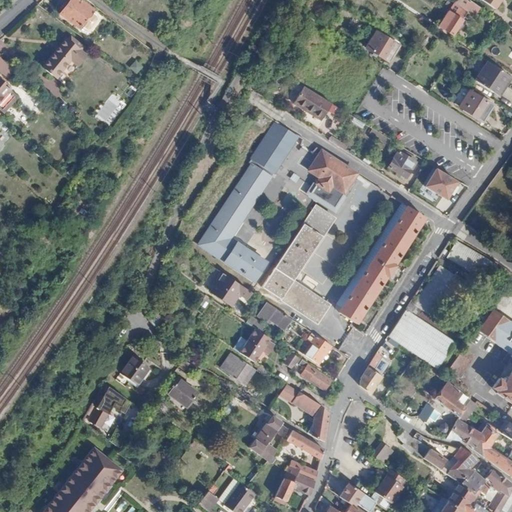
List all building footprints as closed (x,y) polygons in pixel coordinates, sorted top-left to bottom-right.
[(71,0),(61,14),(81,28),(94,10),(80,0),(71,0)] [(456,0),(455,2),(438,26),(453,36),(469,12),(475,16),(481,7),(470,0),(456,0)] [(495,11),(501,0),(480,0),(495,11)] [(376,32),(366,48),(389,62),(399,46),(376,32)] [(67,40),(44,67),(64,84),(87,57),(67,40)] [(343,53),(320,90),(334,99),(358,62),(343,53)] [(133,61),(128,68),(135,73),(140,66),(133,61)] [(488,62),(476,81),(499,96),(511,77),(488,62)] [(0,109),(4,113),(18,97),(9,89),(9,88),(0,79),(0,109)] [(333,105),(306,89),(296,106),(312,115),(309,120),(322,127),(326,120),(325,119),(333,105)] [(470,91),(460,107),(483,121),(493,105),(470,91)] [(105,124),(123,104),(111,94),(94,115),(105,124)] [(369,133),(388,144),(390,140),(371,128),(369,133)] [(7,130),(0,134),(0,148),(13,140),(7,130)] [(283,133),(261,165),(276,175),(298,142),(283,133)] [(310,171),(320,178),(317,183),(329,191),(332,186),(344,194),(357,174),(323,151),(310,171)] [(397,151),(388,167),(406,178),(416,162),(397,151)] [(199,245),(255,282),(268,262),(232,237),(272,177),(254,165),(199,245)] [(454,185),(433,169),(424,188),(445,202),(454,185)] [(334,211),(344,194),(332,186),(329,191),(317,183),(314,181),(307,193),(334,211)] [(263,287),(317,323),(330,304),(296,280),(336,220),(317,207),(263,287)] [(408,207),(339,313),(356,324),(388,276),(389,277),(396,266),(395,265),(425,218),(408,207)] [(485,283),(495,266),(455,241),(444,258),(485,283)] [(439,265),(412,304),(431,317),(458,278),(439,265)] [(211,291),(231,304),(239,292),(246,297),(250,291),(221,272),(214,283),(216,284),(211,291)] [(511,286),(511,275),(509,273),(502,283),(510,288),(511,286)] [(511,293),(506,290),(497,304),(511,313),(511,293)] [(267,303),(258,315),(267,321),(269,319),(285,329),(291,319),(290,318),(267,303)] [(511,379),(509,383),(505,380),(503,383),(499,380),(493,389),(498,393),(497,394),(511,404),(511,324),(491,310),(474,332),(511,359),(511,379)] [(389,337),(439,369),(455,343),(405,311),(389,337)] [(291,319),(317,336),(331,346),(334,341),(293,314),(290,318),(291,319)] [(247,323),(256,329),(260,332),(264,326),(251,317),(247,323)] [(256,329),(239,353),(254,363),(261,351),(263,348),(270,352),(274,346),(268,341),(270,339),(260,332),(256,329)] [(309,348),(304,355),(319,364),(331,346),(317,336),(312,343),(307,339),(303,344),(309,348)] [(463,352),(448,376),(457,382),(473,359),(463,352)] [(292,353),(285,363),(292,368),(293,367),(296,369),(302,360),(292,353)] [(205,355),(199,363),(205,367),(211,358),(205,355)] [(221,369),(241,383),(243,381),(247,384),(255,373),(251,371),(251,369),(230,355),(221,369)] [(133,357),(122,373),(137,385),(149,368),(133,357)] [(361,378),(360,386),(371,395),(383,378),(374,371),(379,363),(373,359),(361,378)] [(185,361),(180,366),(184,370),(190,364),(185,361)] [(309,364),(301,375),(323,390),(325,389),(332,379),(309,364)] [(258,371),(266,376),(269,372),(261,367),(258,371)] [(178,380),(169,393),(188,407),(197,393),(178,380)] [(280,395),(283,397),(290,386),(288,385),(287,385),(281,395),(280,395)] [(294,403),(317,419),(307,434),(318,440),(326,441),(330,413),(323,408),(290,386),(283,397),(294,404),(294,403)] [(130,405),(106,390),(94,410),(105,416),(109,409),(122,417),(130,405)] [(445,408),(459,418),(469,403),(465,400),(461,405),(442,390),(434,399),(436,400),(428,417),(437,422),(445,408)] [(430,395),(419,417),(424,424),(428,417),(436,400),(434,399),(430,395)] [(469,403),(459,418),(464,422),(465,422),(466,420),(469,415),(474,406),(469,403)] [(105,416),(94,410),(87,423),(98,429),(105,416)] [(250,447),(268,461),(276,450),(267,444),(282,423),(272,417),(250,447)] [(507,428),(502,436),(506,438),(511,441),(511,425),(501,419),(498,422),(507,428)] [(445,439),(449,440),(463,443),(470,447),(472,450),(482,436),(462,423),(457,421),(445,439)] [(472,450),(511,477),(511,462),(489,449),(497,438),(503,442),(506,438),(502,436),(488,427),(486,430),(485,432),(482,436),(472,450)] [(113,428),(106,442),(118,448),(125,434),(113,428)] [(286,440),(321,460),(324,450),(293,430),(286,440)] [(400,436),(406,441),(408,440),(409,441),(412,438),(404,431),(400,436)] [(415,452),(461,483),(467,475),(472,478),(476,474),(474,473),(470,470),(478,460),(460,448),(459,449),(449,463),(413,438),(412,438),(409,441),(407,444),(416,450),(415,452)] [(89,511),(123,470),(95,448),(43,511),(89,511)] [(388,448),(378,461),(384,466),(394,453),(388,448)] [(394,453),(384,466),(387,468),(389,470),(390,470),(400,457),(394,453)] [(291,460),(284,478),(294,482),(297,475),(315,481),(317,472),(291,460)] [(389,470),(380,482),(381,483),(379,486),(378,486),(373,493),(375,494),(391,471),(390,470),(389,470)] [(391,471),(375,494),(388,504),(398,502),(397,493),(401,487),(400,486),(403,481),(391,471)] [(497,492),(490,504),(489,506),(497,511),(498,511),(511,490),(511,485),(492,471),(487,478),(492,482),(489,486),(497,492)] [(461,483),(476,494),(478,492),(483,495),(489,486),(492,482),(487,478),(484,481),(476,474),(472,478),(467,475),(461,483)] [(284,478),(276,496),(287,501),(293,488),(311,495),(315,481),(297,475),(294,482),(284,478)] [(225,505),(239,485),(232,480),(218,499),(216,503),(225,505)] [(246,487),(241,483),(239,485),(225,505),(233,511),(242,511),(256,494),(246,487)] [(447,503),(460,511),(463,511),(471,502),(476,494),(461,483),(447,503)] [(339,498),(350,505),(351,504),(353,505),(355,504),(366,511),(368,511),(375,503),(370,499),(366,497),(358,490),(349,485),(339,498)] [(209,492),(199,504),(209,511),(216,503),(218,499),(209,492)] [(476,502),(490,511),(497,511),(489,506),(490,504),(481,497),(480,497),(476,502)] [(463,511),(485,511),(471,502),(463,511)] [(460,511),(447,503),(440,511),(460,511)]
